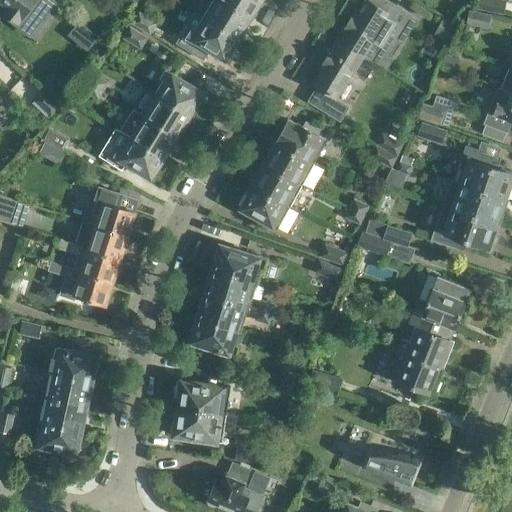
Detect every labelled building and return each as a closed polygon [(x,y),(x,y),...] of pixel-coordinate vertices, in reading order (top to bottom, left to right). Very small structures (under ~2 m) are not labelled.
[(0,0),(9,6),(4,12),(18,22),(26,11),(31,15),(41,0),(0,0)] [(212,0),(203,15),(238,36),(243,27),(246,29),(253,17),(225,0),(212,0)] [(225,0),(253,17),(261,4),(259,2),(260,0),(225,0)] [(337,39),(363,55),(389,13),(367,0),(366,0),(359,13),(355,10),(337,39)] [(477,0),(476,9),(502,14),(504,3),(490,0),(477,0)] [(133,22),(151,33),(158,22),(139,11),(133,22)] [(464,25),(487,29),(489,18),(466,13),(464,25)] [(238,36),(203,15),(195,28),(194,27),(188,36),(225,58),(230,51),(232,52),(240,39),(237,37),(238,36)] [(455,25),(443,17),(433,34),(446,41),(455,25)] [(124,37),(141,48),(149,37),(131,26),(124,37)] [(363,55),(337,39),(320,68),(323,70),(315,83),(337,97),(353,72),(365,80),(376,62),(363,55)] [(155,91),(190,113),(191,111),(193,113),(201,100),(198,99),(203,92),(165,68),(159,77),(162,79),(155,91)] [(89,82),(104,91),(110,81),(95,73),(89,82)] [(341,97),(348,101),(361,78),(354,74),(341,97)] [(45,90),(56,100),(64,92),(53,81),(45,90)] [(104,91),(89,82),(84,91),(99,99),(104,91)] [(511,92),(509,92),(498,87),(484,123),(485,123),(505,131),(508,132),(511,120),(511,92)] [(44,90),(35,101),(51,118),(61,106),(44,90)] [(141,112),(180,134),(187,123),(184,122),(190,113),(155,91),(141,112)] [(432,106),(423,103),(418,117),(442,124),(443,124),(448,125),(456,101),(436,95),(432,106)] [(121,128),(164,155),(169,147),(171,148),(180,134),(141,112),(133,108),(121,128)] [(277,142),(314,162),(327,139),(317,133),(320,129),(310,123),(307,127),(298,122),(297,123),(289,119),(276,142),(277,142)] [(417,136),(419,137),(418,141),(435,146),(436,142),(442,144),(447,130),(422,121),(417,136)] [(485,123),(481,132),(501,141),(505,131),(485,123)] [(43,138),(63,149),(69,138),(48,127),(43,138)] [(164,155),(121,128),(113,141),(109,139),(99,155),(122,169),(126,161),(151,176),(155,169),(158,171),(165,158),(163,157),(164,155)] [(376,143),(397,157),(404,143),(382,132),(376,143)] [(265,164),(302,184),(314,162),(277,142),(272,151),(270,149),(264,160),(267,161),(265,164)] [(397,157),(376,143),(369,155),(392,168),(397,157)] [(458,182),(505,197),(508,198),(511,186),(511,182),(511,177),(511,172),(504,170),(506,165),(496,162),(498,158),(484,153),(485,150),(472,145),(468,156),(468,155),(459,180),(458,182)] [(399,162),(396,171),(408,175),(411,166),(399,162)] [(253,186),(290,206),(302,184),(265,164),(260,172),(257,171),(251,182),(254,183),(253,186)] [(505,197),(458,182),(455,190),(460,192),(454,208),(496,222),(499,223),(505,207),(502,206),(505,197)] [(83,220),(129,235),(129,234),(126,234),(129,225),(131,226),(136,211),(135,211),(139,199),(95,185),(83,220)] [(290,206),(253,186),(241,207),(277,228),(290,206)] [(0,218),(10,222),(17,199),(0,194),(0,218)] [(345,215),(359,222),(368,205),(354,198),(345,215)] [(17,199),(10,222),(22,225),(30,203),(17,199)] [(454,208),(444,204),(432,238),(462,248),(466,239),(473,241),(472,245),(486,250),(487,246),(491,248),(496,232),(493,231),(496,222),(454,208)] [(85,246),(118,257),(121,249),(124,250),(129,235),(83,220),(76,243),(80,244),(85,246)] [(383,239),(415,248),(408,246),(413,232),(387,225),(383,239)] [(415,248),(383,239),(361,232),(356,247),(360,248),(410,264),(415,248)] [(73,243),(60,238),(57,247),(71,252),(73,243)] [(77,269),(111,280),(114,280),(118,266),(116,265),(118,257),(85,246),(80,244),(72,267),(77,269)] [(213,268),(256,282),(261,267),(263,268),(266,259),(221,244),(213,268)] [(320,255),(342,264),(347,253),(324,244),(320,255)] [(315,270),(337,279),(341,268),(319,259),(315,270)] [(208,284),(205,292),(249,305),(256,282),(213,268),(213,269),(210,268),(205,283),(208,284)] [(111,280),(77,269),(74,278),(78,280),(74,293),(106,304),(112,287),(109,287),(111,280)] [(423,315),(452,326),(454,327),(459,316),(463,318),(469,301),(466,300),(470,289),(438,276),(423,313),(423,315)] [(198,317),(241,331),(249,305),(205,292),(202,301),(200,300),(195,316),(198,316),(198,317)] [(258,308),(273,313),(276,304),(261,299),(258,308)] [(273,313),(258,308),(255,320),(269,324),(273,313)] [(423,315),(423,313),(419,311),(413,325),(418,327),(410,349),(400,345),(399,349),(444,367),(444,365),(441,364),(444,358),(446,359),(454,340),(447,337),(452,326),(423,315)] [(241,331),(198,317),(190,342),(236,356),(239,347),(236,346),(241,331)] [(19,332),(40,337),(43,326),(22,321),(19,332)] [(51,370),(93,380),(97,364),(95,364),(97,356),(90,354),(90,351),(84,349),(83,351),(71,348),(71,349),(57,346),(51,370)] [(444,367),(399,349),(388,376),(433,394),(440,376),(437,374),(440,368),(443,369),(444,367)] [(0,367),(0,384),(8,386),(12,367),(1,364),(0,367)] [(51,370),(46,395),(88,404),(93,380),(51,370)] [(279,383),(303,390),(304,390),(305,390),(309,377),(284,370),(279,383)] [(318,388),(338,393),(343,377),(322,372),(318,388)] [(177,407),(225,413),(227,401),(222,401),(224,385),(214,384),(214,383),(188,379),(188,380),(181,379),(177,407)] [(25,390),(37,394),(39,386),(27,383),(25,390)] [(303,390),(279,383),(276,396),(299,403),(303,390)] [(37,394),(25,390),(23,399),(35,401),(37,394)] [(46,395),(40,418),(82,428),(88,404),(46,395)] [(225,413),(177,407),(173,435),(217,441),(219,425),(234,427),(235,414),(225,413)] [(0,422),(0,431),(10,433),(15,413),(3,410),(0,422)] [(82,428),(40,418),(34,444),(78,454),(82,437),(80,437),(82,428)] [(362,465),(396,478),(411,483),(421,457),(407,452),(410,445),(354,423),(341,456),(342,457),(345,451),(364,459),(362,465)] [(237,459),(274,465),(276,452),(239,447),(237,459)] [(217,479),(208,499),(238,511),(254,511),(262,493),(248,487),(255,471),(234,462),(229,474),(227,473),(224,481),(217,479)] [(318,489),(333,495),(337,483),(323,477),(318,489)] [(349,501),(344,511),(368,511),(370,506),(361,502),(359,505),(349,501)]
